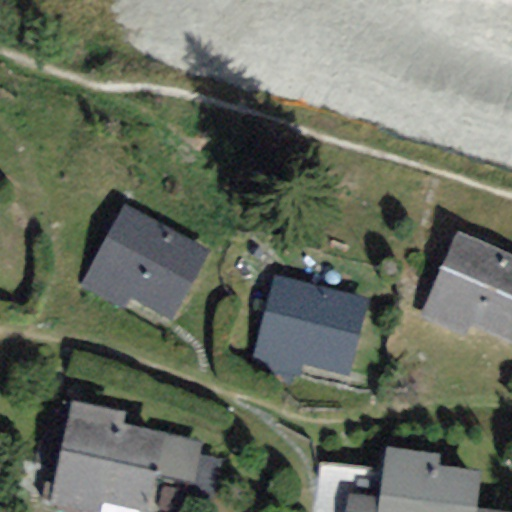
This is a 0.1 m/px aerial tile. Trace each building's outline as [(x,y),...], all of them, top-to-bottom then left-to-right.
[(202,252),(116,210),(75,299),(170,338),(202,252)] [(511,269),(454,245),(423,319),(511,356),(511,269)] [(367,307),(273,286),(253,370),(347,392),(367,307)] [(146,511),(160,445),(65,426),(48,511),(146,511)] [(438,468),(384,464),(380,511),(473,511),(476,485),(437,482),(438,468)]
